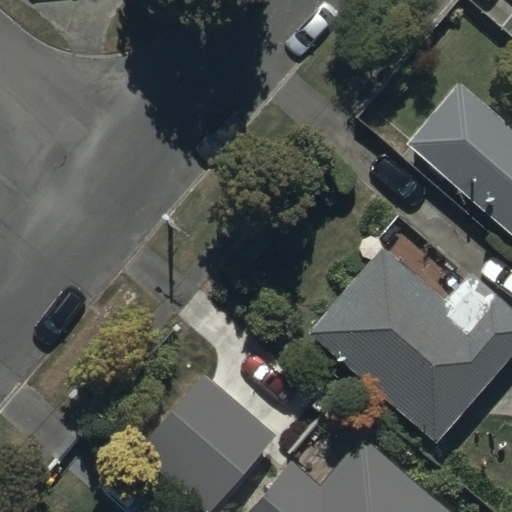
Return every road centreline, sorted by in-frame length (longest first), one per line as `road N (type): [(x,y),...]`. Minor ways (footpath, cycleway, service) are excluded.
road 1 (residential): [(100,189),(267,0)]
road 2 (residential): [(0,305),(100,189)]
road 3 (residential): [(100,189),(0,89)]
